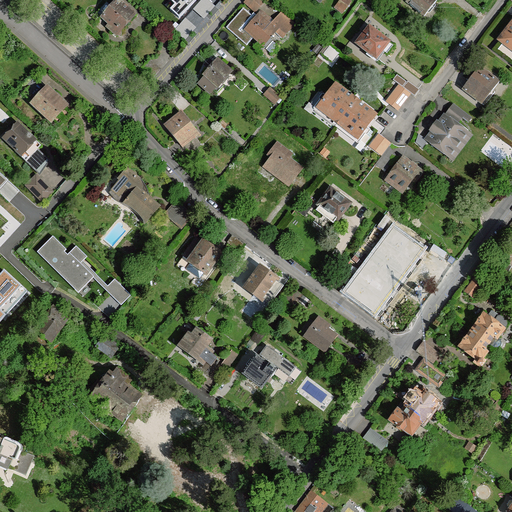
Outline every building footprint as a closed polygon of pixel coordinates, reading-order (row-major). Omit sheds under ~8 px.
[(136,16),(118,0),(103,17),(111,24),(108,28),(117,36),(136,16)] [(216,4),(211,0),(195,0),(193,3),(206,15),(216,4)] [(267,2),(264,0),(247,0),(245,3),(256,14),(267,2)] [(351,2),(347,0),(342,0),(338,6),(344,11),(351,2)] [(437,0),(409,0),(407,3),(425,17),(438,1),(437,0)] [(188,38),(199,25),(186,15),(176,28),(188,38)] [(281,16),(270,28),(276,34),(278,32),(284,38),(294,27),(281,16)] [(258,17),(244,33),(262,49),(276,34),(270,28),(258,17)] [(511,25),(501,41),(511,49),(511,25)] [(371,28),(358,45),(377,59),(389,43),(371,28)] [(161,70),(150,60),(140,71),(151,81),(161,70)] [(218,61),(205,76),(206,77),(217,86),(218,87),(232,72),(218,61)] [(480,68),(463,90),(483,105),(500,83),(480,68)] [(210,94),(217,86),(206,77),(199,84),(210,94)] [(414,96),(419,89),(408,82),(403,88),(411,94),(414,96)] [(354,98),(337,85),(318,109),(325,116),(327,114),(340,123),(351,108),(349,106),(354,98)] [(403,88),(400,86),(387,102),(399,111),(411,94),(403,88)] [(48,88),(33,104),(51,121),(54,118),(64,108),(66,105),(48,88)] [(281,98),(271,89),(266,95),(276,104),(281,98)] [(353,109),(351,108),(340,123),(352,132),(350,134),(358,140),(374,119),(377,116),(359,102),(353,109)] [(463,117),(470,121),(474,115),(455,102),(447,112),(460,122),(463,117)] [(70,113),(64,108),(54,118),(60,124),(70,113)] [(181,115),(164,128),(182,149),(198,136),(181,115)] [(445,116),(427,140),(449,157),(467,133),(445,116)] [(18,124),(5,138),(17,150),(15,152),(20,156),(32,144),(35,141),(18,124)] [(391,144),(379,135),(371,147),(382,155),(389,146),(391,144)] [(272,158),(265,167),(289,186),(302,169),(288,159),(292,154),(278,143),(269,155),(272,158)] [(32,144),(20,156),(37,172),(49,159),(32,144)] [(389,146),(382,155),(375,165),(385,172),(397,157),(389,146)] [(404,158),(386,181),(403,194),(412,182),(416,183),(424,172),(404,158)] [(141,214),(146,222),(158,208),(146,196),(149,192),(144,183),(138,176),(136,178),(128,171),(120,179),(122,181),(112,192),(117,198),(123,202),(132,207),(141,214)] [(8,181),(0,173),(0,189),(4,186),(8,181)] [(37,176),(27,186),(43,202),(53,192),(37,176)] [(331,190),(319,206),(338,220),(350,204),(331,190)] [(173,219),(183,208),(175,201),(165,212),(173,219)] [(193,217),(183,208),(173,219),(183,228),(193,217)] [(391,234),(379,250),(396,263),(408,247),(391,234)] [(234,236),(229,243),(240,252),(245,245),(234,236)] [(53,237),(44,246),(49,252),(46,255),(59,267),(72,255),(53,237)] [(184,256),(190,262),(204,243),(200,241),(196,246),(193,244),(184,256)] [(204,243),(190,262),(192,263),(205,272),(206,274),(220,255),(204,243)] [(453,260),(442,251),(436,258),(448,267),(453,260)] [(498,267),(485,257),(475,270),(488,280),(498,267)] [(200,279),(205,272),(192,263),(187,269),(200,279)] [(4,270),(0,274),(0,321),(28,291),(4,270)] [(277,281),(261,270),(248,288),(263,300),(277,281)] [(478,276),(473,283),(480,288),(487,293),(493,286),(478,276)] [(284,287),(277,281),(263,300),(271,305),(284,287)] [(472,298),(480,288),(473,283),(465,293),(472,298)] [(309,307),(312,303),(290,287),(283,297),(295,306),(295,302),(297,299),(309,307)] [(117,295),(106,310),(113,316),(124,300),(117,295)] [(44,322),(37,331),(52,342),(59,333),(57,331),(67,318),(54,309),(44,322)] [(493,312),(489,318),(504,329),(508,323),(508,321),(501,317),(499,317),(493,312)] [(473,331),(490,344),(494,337),(497,340),(498,338),(505,329),(504,329),(489,318),(488,317),(486,320),(483,318),(473,331)] [(319,318),(306,336),(325,353),(337,337),(327,330),(330,327),(319,318)] [(269,330),(263,325),(252,340),(258,344),(269,330)] [(463,344),(466,347),(464,350),(477,360),(478,361),(482,360),(483,359),(488,352),(485,350),(490,344),(473,331),(463,344)] [(118,346),(98,333),(91,343),(97,348),(98,346),(111,356),(118,346)] [(189,337),(183,346),(203,362),(204,361),(212,367),(218,359),(211,353),(211,352),(204,347),(209,341),(198,333),(192,340),(189,337)] [(494,337),(490,344),(495,348),(498,348),(501,346),(502,343),(501,341),(498,338),(497,340),(494,337)] [(439,355),(424,345),(419,352),(433,363),(439,355)] [(272,364),(271,366),(276,370),(277,368),(290,378),(297,368),(270,348),(263,358),(272,364)] [(240,354),(232,350),(222,364),(228,370),(239,355),(240,354)] [(257,357),(243,375),(262,389),(270,378),(271,379),(277,371),(276,370),(271,366),(269,365),(268,366),(257,357)] [(486,361),(483,359),(482,360),(478,361),(477,360),(475,362),(481,367),(486,361)] [(446,374),(426,360),(419,370),(436,383),(441,382),(446,374)] [(133,381),(119,370),(104,388),(96,398),(107,406),(120,417),(137,396),(127,389),(133,381)] [(96,398),(104,388),(99,383),(92,393),(88,393),(83,399),(83,402),(90,406),(92,406),(101,413),(107,406),(96,398)] [(410,402),(407,407),(424,420),(425,421),(432,411),(432,412),(439,404),(434,401),(435,400),(427,393),(423,398),(417,393),(415,395),(413,394),(411,395),(409,397),(409,399),(410,402)] [(403,404),(390,420),(403,430),(407,425),(415,431),(424,420),(407,407),(403,404)] [(411,437),(415,431),(407,425),(403,430),(411,437)] [(384,442),(369,431),(363,439),(382,452),(386,447),(383,444),(384,442)] [(0,455),(1,454),(15,460),(20,450),(20,448),(19,446),(0,437),(0,436),(1,435),(0,434),(0,455)] [(1,454),(0,455),(0,464),(26,476),(35,456),(20,450),(15,460),(1,454)] [(309,498),(298,511),(320,511),(323,509),(309,498)]
